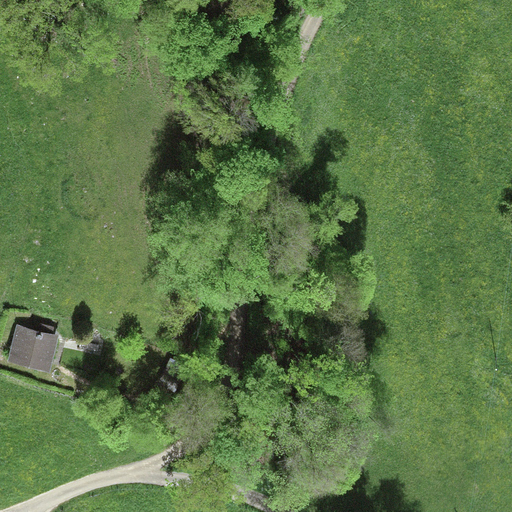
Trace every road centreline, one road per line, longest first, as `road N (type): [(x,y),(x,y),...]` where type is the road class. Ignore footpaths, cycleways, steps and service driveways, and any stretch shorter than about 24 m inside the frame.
road 1 (track): [(324,0),(287,82),(255,191),(231,395),(204,435),(137,472),(17,511)]
road 2 (track): [(137,472),(286,511)]
